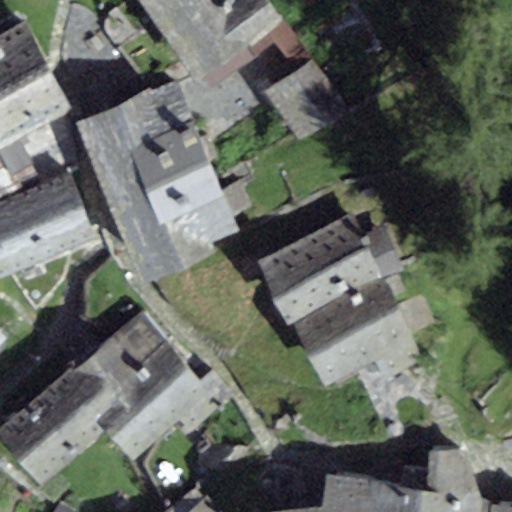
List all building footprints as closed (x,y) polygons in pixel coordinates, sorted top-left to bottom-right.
[(310,60),(265,0),(138,0),(203,94),(238,71),(259,95),(264,92),(310,60)] [(0,198),(76,160),(59,116),(68,110),(23,23),(0,34),(0,198)] [(352,112),(310,60),(264,92),(298,141),(352,112)] [(73,123),(107,208),(211,166),(176,81),(73,123)] [(239,234),(211,166),(107,208),(140,287),(214,256),(210,245),(239,234)] [(71,175),(0,203),(0,280),(98,241),(71,175)] [(257,260),(286,327),(291,323),(380,280),(400,267),(382,228),(361,237),(351,213),(257,260)] [(421,363),(380,280),(291,323),(324,389),(377,363),(386,381),(421,363)] [(199,383),(140,313),(65,376),(110,427),(104,433),(134,460),(179,422),(189,432),(231,395),(212,371),(199,383)] [(104,433),(110,427),(65,376),(62,374),(0,426),(0,440),(40,486),(104,433)] [(428,491),(422,490),(419,511),(485,511),(487,501),(480,502),(465,451),(429,449),(428,491)] [(327,473),(322,507),(321,511),(419,511),(422,490),(327,473)] [(217,511),(204,496),(185,511),(217,511)]
